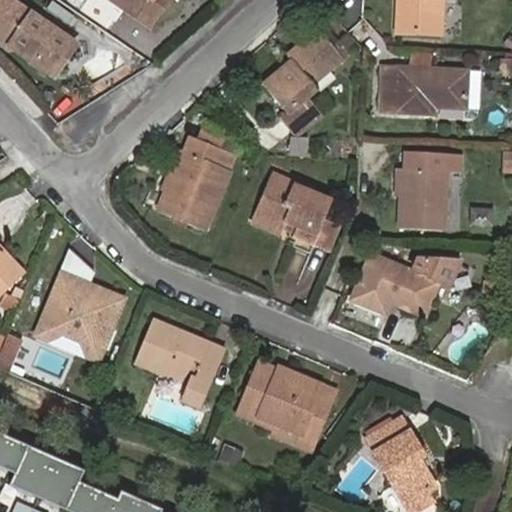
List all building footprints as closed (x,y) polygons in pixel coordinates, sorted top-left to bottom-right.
[(74,52),(69,46),(72,41),(11,0),(0,0),(0,40),(49,75),(53,70),(60,72),(74,52)] [(110,0),(152,29),(172,0),(110,0)] [(441,36),(442,0),(398,0),(396,33),(441,36)] [(318,91),(314,85),(344,60),(319,30),(288,54),(293,60),(263,85),(286,113),(279,118),(295,138),(320,118),(307,100),(318,91)] [(431,70),(432,54),(410,53),(409,69),(431,70)] [(479,74),(469,73),(469,72),(431,70),(409,69),(383,68),(381,112),(434,115),(434,108),(478,110),(479,74)] [(220,152),(227,136),(203,126),(196,142),(202,144),(220,152)] [(190,139),(184,152),(181,151),(157,212),(206,233),(232,172),(218,166),(223,153),(220,152),(202,144),(196,142),(190,139)] [(511,153),(504,153),(503,172),(511,171),(511,153)] [(401,169),(398,229),(445,232),(448,172),(462,173),(463,157),(407,154),(406,170),(401,169)] [(340,226),(325,220),(333,201),(273,175),(255,215),(284,228),(286,223),(298,228),(293,238),(329,254),(340,226)] [(0,293),(22,273),(0,249),(0,293)] [(352,300),(386,314),(391,303),(425,318),(440,284),(449,287),(459,263),(419,261),(414,273),(371,255),(352,300)] [(57,278),(37,326),(103,353),(124,300),(90,286),(87,291),(57,278)] [(483,296),(496,298),(498,285),(484,283),(483,296)] [(226,351),(153,320),(135,364),(165,377),(167,372),(189,381),(181,401),(201,410),(226,351)] [(8,336),(0,355),(0,370),(8,374),(22,341),(8,336)] [(241,410),(300,435),(304,425),(319,432),(335,392),(321,386),(318,393),(259,367),(241,410)] [(436,489),(420,460),(414,451),(419,449),(409,433),(405,435),(397,422),(366,440),(409,511),(434,511),(438,510),(428,493),(436,489)] [(85,474),(0,435),(0,469),(16,476),(10,488),(65,511),(161,511),(121,494),(118,502),(79,485),(85,474)] [(237,468),(243,453),(223,445),(217,460),(237,468)]
